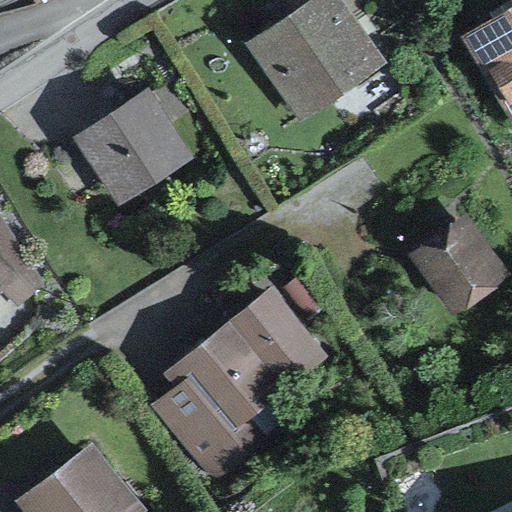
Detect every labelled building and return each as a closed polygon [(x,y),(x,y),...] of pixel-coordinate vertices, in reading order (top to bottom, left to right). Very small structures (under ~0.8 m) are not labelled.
[(329,0),(267,43),(304,98),(367,55),(329,0)] [(511,21),(480,42),(511,94),(511,21)] [(84,133),(121,190),(182,151),(145,94),(84,133)] [(0,281),(16,300),(39,280),(0,216),(0,274),(4,278),(0,281)] [(432,256),(458,291),(489,269),(463,233),(443,247),(432,256)] [(216,473),(255,442),(234,415),(318,348),(274,293),(184,365),(177,371),(195,394),(170,415),(216,473)] [(32,497),(43,511),(124,511),(132,507),(90,452),(56,478),(32,497)]
